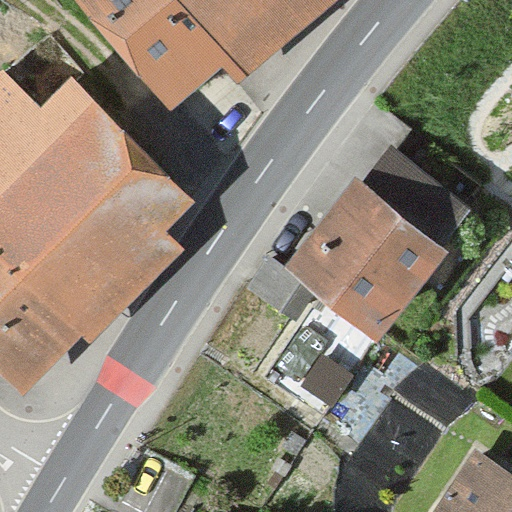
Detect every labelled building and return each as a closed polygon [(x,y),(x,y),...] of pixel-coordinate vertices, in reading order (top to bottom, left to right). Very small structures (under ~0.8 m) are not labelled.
[(89,0),(193,112),(244,65),(265,88),(360,0),(89,0)] [(216,199),(37,36),(0,76),(0,344),(46,386),(216,199)] [(483,257),(379,178),(306,272),(411,352),(483,257)] [(338,392),(353,361),(316,343),(301,373),(338,392)] [(511,511),(511,458),(491,446),(452,511),(511,511)]
